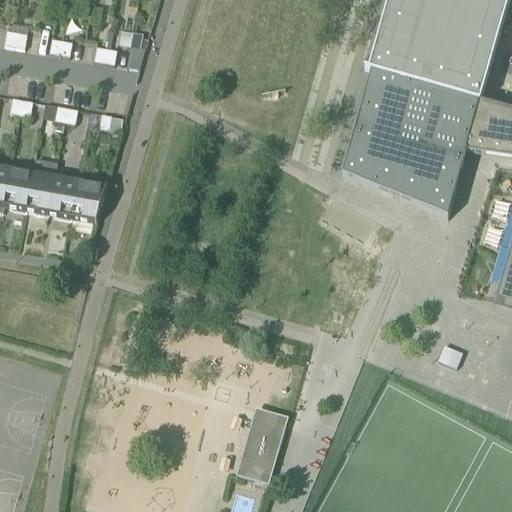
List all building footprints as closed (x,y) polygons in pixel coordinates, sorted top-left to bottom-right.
[(486,0),(391,0),(374,62),(368,60),(365,71),(362,83),(368,85),(479,115),(510,7),(486,0)] [(4,51),(14,53),(17,39),(7,37),(4,51)] [(127,73),(139,75),(145,55),(140,54),(143,40),(133,38),(127,73)] [(17,39),(14,53),(25,55),(27,40),(17,39)] [(49,60),(60,61),(62,47),(52,45),(49,60)] [(62,47),(60,61),(70,63),(72,48),(62,47)] [(94,68),(104,69),(107,55),(108,49),(98,47),(94,68)] [(107,55),(104,69),(114,71),(117,57),(107,55)] [(362,110),(341,184),(392,206),(447,228),(466,161),(487,164),(511,168),(511,249),(508,261),(494,308),(511,314),(511,122),(479,115),(368,85),(362,110)] [(10,119),(20,121),(23,106),(12,104),(10,119)] [(23,106),(20,121),(30,123),(33,108),(23,106)] [(55,127),(65,129),(68,114),(57,112),(55,127)] [(68,114),(65,129),(75,131),(78,116),(68,114)] [(109,137),(111,124),(111,123),(112,122),(101,120),(99,135),(109,137)] [(111,123),(111,124),(109,137),(121,139),(123,125),(111,123)] [(0,212),(2,213),(10,175),(0,173),(0,212)] [(3,214),(26,217),(33,179),(10,175),(3,214)] [(26,217),(48,221),(55,183),(33,179),(26,217)] [(48,221),(71,225),(78,187),(55,183),(48,221)] [(78,187),(71,225),(96,230),(107,192),(78,187)] [(462,359),(443,351),(437,366),(456,374),(462,359)] [(254,422),(235,484),(270,494),(290,434),(290,428),(256,417),(254,422)] [(91,504),(110,510),(114,496),(108,495),(112,482),(98,478),(91,504)] [(237,494),(231,511),(253,511),(257,500),(237,494)]
